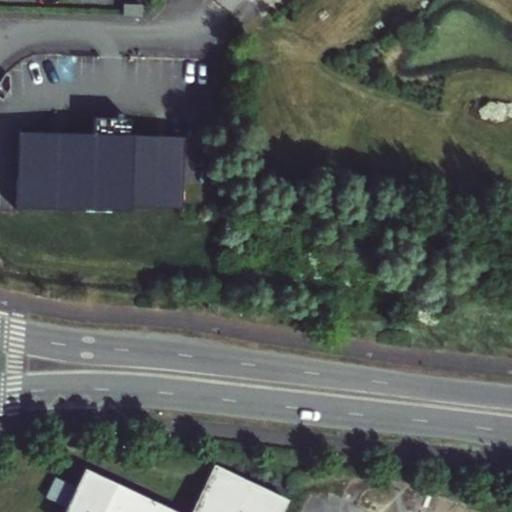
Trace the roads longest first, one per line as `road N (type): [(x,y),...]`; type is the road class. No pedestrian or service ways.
road 1 (primary): [(511,397),(0,332)]
road 2 (primary): [(0,395),(146,390),(511,432)]
road 3 (unclassified): [(227,16),(187,31),(40,31),(0,50)]
